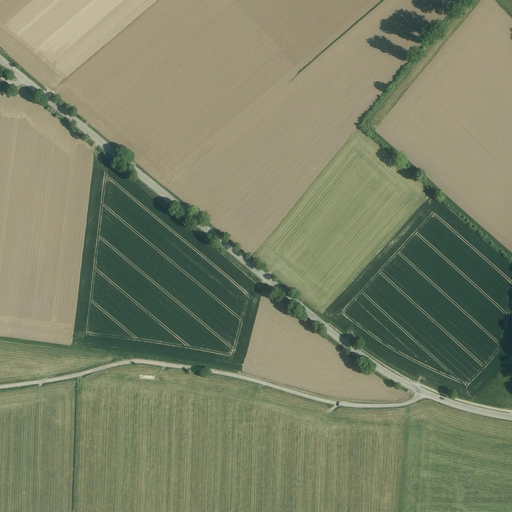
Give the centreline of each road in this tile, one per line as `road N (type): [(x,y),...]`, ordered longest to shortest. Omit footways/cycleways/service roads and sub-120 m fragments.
road 1 (unclassified): [(24,79),(368,361),(441,399),(511,417)]
road 2 (track): [(421,391),(404,404),(357,406),(235,375),(133,361),(0,388)]
